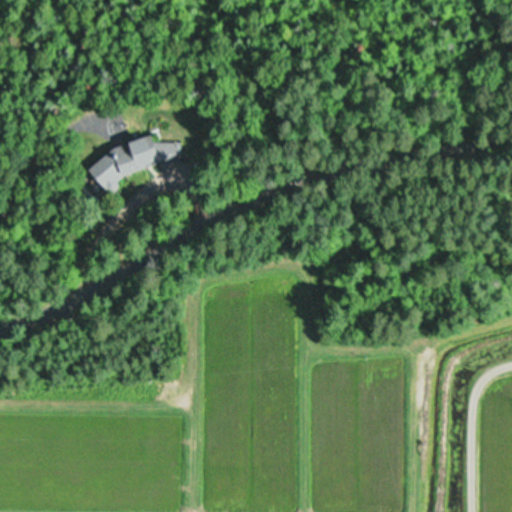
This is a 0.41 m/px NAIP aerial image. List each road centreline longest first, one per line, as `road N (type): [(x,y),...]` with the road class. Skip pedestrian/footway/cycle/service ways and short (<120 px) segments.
road 1 (residential): [(0,397),(156,393),(188,361),(191,278),(218,262),(292,263),(301,272),(301,327),(312,338),(420,337),(511,310)]
road 2 (residential): [(511,132),(269,180),(100,277),(0,319)]
